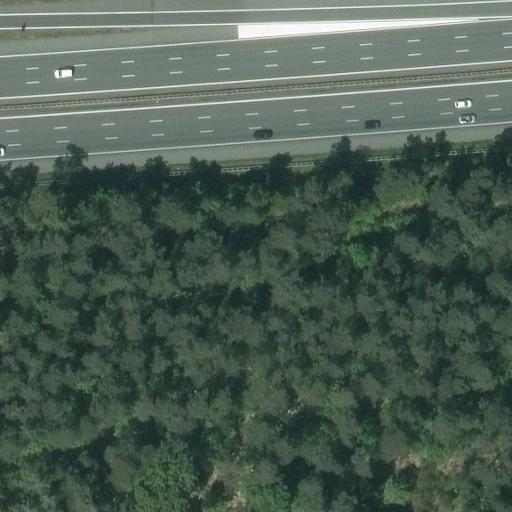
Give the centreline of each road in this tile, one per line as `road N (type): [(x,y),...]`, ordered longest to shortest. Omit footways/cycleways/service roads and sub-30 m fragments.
road 1 (track): [(511,385),(0,457)]
road 2 (motorway): [(0,134),(511,95)]
road 3 (motorway): [(408,48),(279,16),(0,22)]
road 4 (motorway): [(408,48),(0,76)]
